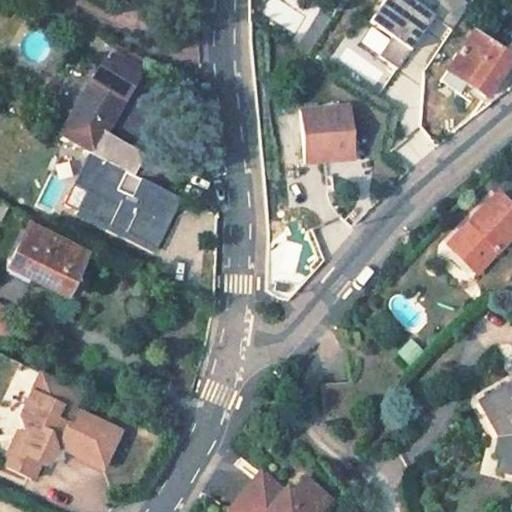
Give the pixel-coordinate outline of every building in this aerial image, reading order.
[(431,17),(403,0),(388,0),(385,7),(379,3),(366,26),(389,40),(379,58),(398,70),(431,17)] [(471,33),(445,72),(475,91),(485,98),(510,60),(471,33)] [(137,74),(99,55),(56,137),(88,153),(120,169),(136,176),(146,155),(106,134),(137,74)] [(445,72),(438,82),(467,102),(475,91),(445,72)] [(323,155),(352,153),(349,110),(299,113),(303,168),(324,167),(323,155)] [(324,167),(353,165),(352,153),(323,155),(324,167)] [(471,274),(511,233),(511,215),(503,207),(492,196),(443,247),(471,274)] [(511,197),(503,207),(511,215),(511,197)] [(27,226),(6,269),(65,298),(86,254),(27,226)] [(17,317),(0,308),(0,335),(6,338),(17,317)] [(82,393),(48,377),(40,395),(34,392),(20,418),(24,432),(26,441),(21,454),(9,448),(0,467),(0,470),(30,484),(40,463),(47,466),(56,448),(102,469),(120,432),(73,411),(82,393)] [(323,418),(356,413),(351,380),(318,385),(323,418)] [(500,459),(496,474),(511,477),(511,387),(508,381),(476,401),(497,435),(493,456),(500,459)] [(24,432),(16,434),(9,448),(21,454),(26,441),(24,432)] [(253,475),(244,488),(248,492),(258,479),(253,475)] [(318,511),(328,500),(298,477),(285,492),(279,488),(275,493),(258,479),(248,492),(244,488),(223,511),(318,511)]
